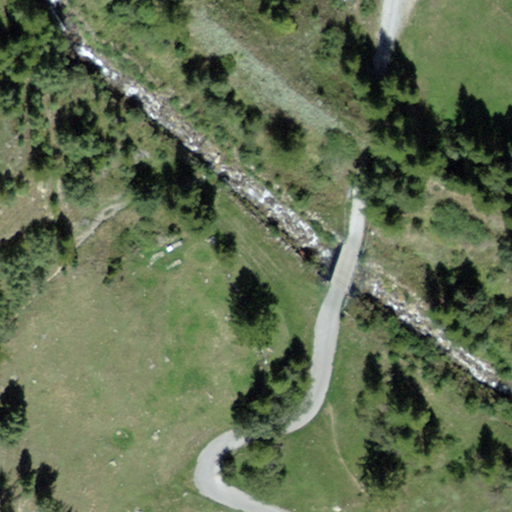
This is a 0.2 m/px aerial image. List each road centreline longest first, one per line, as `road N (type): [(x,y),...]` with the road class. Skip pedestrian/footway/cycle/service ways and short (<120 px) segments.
road 1 (residential): [(337,289),(308,407),(227,444),(207,465),(218,492),(262,511)]
road 2 (track): [(390,0),(352,242),(337,289)]
